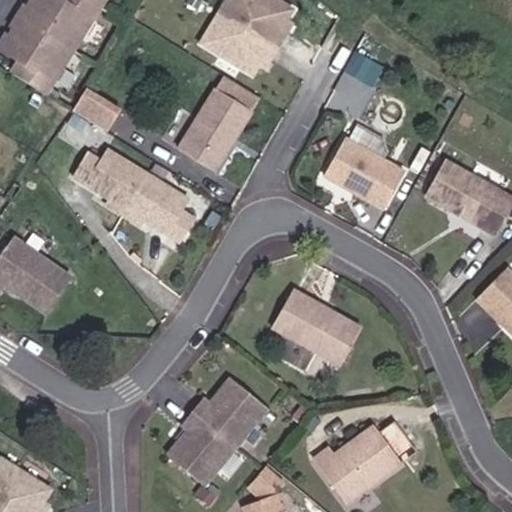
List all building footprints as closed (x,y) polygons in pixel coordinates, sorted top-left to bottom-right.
[(25,80),(69,108),(134,0),(74,0),(72,3),(67,0),(43,0),(43,2),(49,5),(26,41),(18,38),(10,51),(34,66),(25,80)] [(283,65),(300,35),(288,28),(292,21),(299,9),(281,0),(230,0),(204,47),(261,78),(267,66),(271,59),(283,65)] [(300,35),(304,27),(292,21),(288,28),(300,35)] [(369,84),(380,64),(364,55),(353,75),(369,84)] [(267,66),(279,73),(283,65),(271,59),(267,66)] [(229,75),(176,160),(213,183),(266,98),(229,75)] [(86,88),(75,111),(115,129),(126,105),(86,88)] [(380,153),(388,136),(361,123),(353,139),(380,153)] [(393,208),(413,169),(389,157),(392,149),(388,136),(380,153),(353,139),(351,138),(331,176),(345,182),(348,177),(355,179),(352,187),(393,208)] [(194,202),(151,176),(108,150),(101,161),(89,154),(76,177),(113,200),(110,205),(127,216),(144,226),(147,221),(185,243),(199,221),(187,213),(194,202)] [(505,234),(511,220),(511,190),(455,159),(435,195),(460,209),(465,207),(475,211),(477,219),(505,234)] [(80,274),(20,238),(0,272),(0,284),(10,290),(12,286),(57,313),(80,274)] [(511,266),(482,297),(511,325),(511,266)] [(348,360),(365,322),(299,290),(280,328),(348,360)] [(206,481),(273,406),(238,374),(225,389),(228,391),(219,402),(210,395),(186,421),(195,427),(185,439),(182,437),(171,450),(206,481)] [(356,502),(410,462),(381,422),(342,451),(337,446),(322,457),(356,502)] [(52,511),(53,511),(48,509),(60,487),(8,457),(0,470),(0,511),(52,511)] [(293,511),(283,487),(255,499),(260,511),(293,511)]
